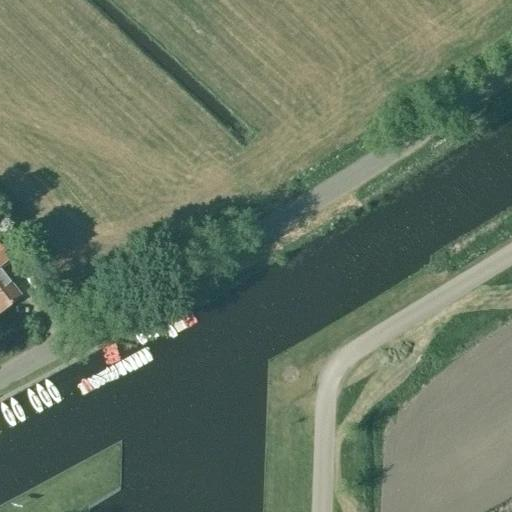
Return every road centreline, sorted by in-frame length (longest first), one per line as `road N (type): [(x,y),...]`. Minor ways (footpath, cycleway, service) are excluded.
road 1 (tertiary): [(0,377),(336,186),(511,65)]
road 2 (unclassified): [(322,511),(326,388),(337,365),(511,251)]
